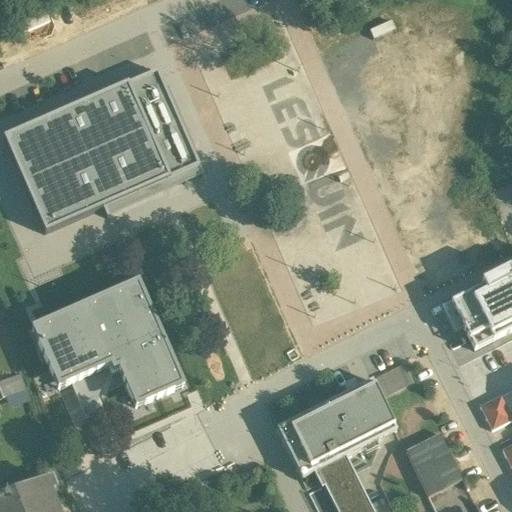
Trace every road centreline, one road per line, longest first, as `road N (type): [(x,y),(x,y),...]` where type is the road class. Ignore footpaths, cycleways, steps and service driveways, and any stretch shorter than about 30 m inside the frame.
road 1 (residential): [(412,295),(284,0)]
road 2 (residential): [(217,178),(36,255),(0,167)]
road 3 (residential): [(275,465),(246,403),(424,317)]
road 4 (residential): [(511,497),(424,317)]
road 5 (residential): [(307,343),(258,233),(231,220),(217,178)]
road 6 (residential): [(217,178),(147,18)]
road 7 (residential): [(147,18),(0,83)]
